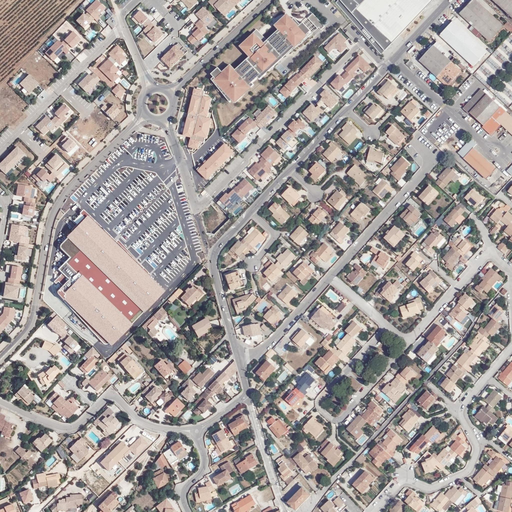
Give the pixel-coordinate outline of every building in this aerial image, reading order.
[(97,15),(105,8),(97,0),(95,0),(85,10),(96,20),(100,17),(97,15)] [(198,1),(197,0),(178,0),(179,1),(180,0),(181,0),(190,9),(198,1)] [(209,0),(208,1),(216,9),(218,8),(224,16),(241,0),(240,0),(209,0)] [(338,0),(336,3),(347,16),(381,55),(385,51),(385,50),(433,0),(338,0)] [(476,0),(473,0),(460,14),(473,25),(483,34),(490,41),(504,26),(476,0)] [(511,0),(493,0),(511,17),(511,0)] [(202,7),(196,13),(201,19),(207,25),(214,18),(202,7)] [(141,9),(134,15),(142,23),(148,17),(141,9)] [(90,19),(82,12),(75,18),(83,27),(90,19)] [(322,30),(325,27),(313,14),(308,19),(317,28),(318,27),(322,30)] [(267,69),(276,61),(279,59),(278,57),(281,55),(282,56),(288,51),(293,45),(296,48),(299,45),(297,43),(302,38),(304,40),(308,37),(312,33),(304,23),(301,26),(299,27),(293,21),(288,15),(284,18),(285,19),(279,25),(278,24),(276,26),(280,30),(268,41),(264,44),(255,34),(241,47),(250,57),(235,70),(232,67),(225,74),(223,72),(218,68),(211,74),(214,77),(219,83),(218,84),(227,94),(229,97),(230,97),(233,100),(235,103),(242,96),(240,94),(250,85),(267,69)] [(148,17),(142,23),(146,27),(151,22),(152,21),(148,17)] [(207,25),(201,19),(195,23),(197,25),(206,34),(209,31),(205,27),(208,25),(207,25)] [(301,26),(295,19),(293,21),(299,27),(301,26)] [(474,66),(487,52),(454,21),(440,35),(474,66)] [(143,30),(147,33),(155,26),(151,22),(146,27),(143,30)] [(206,34),(197,25),(192,29),(194,32),(192,34),(193,34),(198,39),(198,40),(206,34)] [(483,34),(473,25),(469,29),(479,38),(483,34)] [(84,32),(89,40),(98,33),(93,26),(84,32)] [(147,33),(155,42),(163,34),(155,26),(147,33)] [(492,43),(506,28),(504,26),(490,41),(492,43)] [(73,30),(70,33),(78,41),(81,38),(73,30)] [(268,41),(258,31),(255,34),(264,44),(268,41)] [(70,33),(63,39),(71,46),(71,47),(78,41),(70,33)] [(340,33),(324,47),(329,52),(335,46),(341,52),(348,47),(344,43),(347,40),(340,33)] [(198,39),(193,34),(188,38),(193,44),(198,39)] [(58,39),(45,52),(52,60),(62,51),(65,54),(69,50),(68,49),(61,42),(58,39)] [(63,39),(61,42),(68,49),(71,46),(63,39)] [(451,54),(437,42),(434,45),(447,58),(451,54)] [(124,51),(117,45),(108,53),(120,65),(126,58),(121,54),(124,51)] [(176,45),(161,59),(170,68),(185,53),(176,45)] [(434,45),(420,60),(447,86),(461,72),(450,62),(447,58),(434,45)] [(360,67),(365,72),(371,66),(358,54),(344,68),(347,70),(354,76),(355,77),(358,74),(355,72),(360,67)] [(316,56),(301,70),(307,76),(308,77),(323,62),(316,56)] [(465,67),(454,58),(450,62),(461,72),(465,67)] [(113,82),(119,75),(116,73),(119,70),(108,59),(99,68),(113,82)] [(269,71),(278,63),(276,61),(267,69),(269,71)] [(223,72),(225,74),(232,67),(231,65),(223,72)] [(307,76),(301,70),(298,73),(304,79),(307,76)] [(354,76),(347,70),(341,76),(347,81),(354,76)] [(94,72),(90,75),(97,82),(100,79),(94,72)] [(39,82),(29,73),(16,85),(24,93),(26,91),(29,93),(39,82)] [(90,75),(88,73),(77,83),(86,92),(97,82),(90,75)] [(298,73),(292,79),(298,85),(304,79),(298,73)] [(340,74),(331,82),(339,89),(347,81),(341,76),(340,74)] [(292,79),(280,90),(286,97),(298,85),(292,79)] [(396,88),(389,81),(378,92),(382,97),(384,95),(387,98),(390,101),(394,97),(391,94),(396,88)] [(126,90),(118,83),(111,90),(119,98),(126,90)] [(250,85),(240,94),(242,96),(252,88),(250,85)] [(394,97),(399,92),(396,88),(391,94),(394,97)] [(404,88),(396,96),(401,102),(409,93),(404,88)] [(339,100),(326,89),(320,94),(323,96),(321,98),(331,108),(339,100)] [(496,121),(505,111),(481,89),(463,108),(468,114),(469,113),(483,126),(484,126),(483,127),(491,135),(500,125),(496,121)] [(29,105),(34,99),(30,95),(25,101),(29,105)] [(275,105),(279,99),(273,96),(269,101),(275,105)] [(410,121),(420,110),(419,109),(415,106),(413,103),(411,102),(411,101),(401,112),(408,118),(405,121),(410,126),(413,123),(410,121)] [(64,103),(54,111),(57,114),(60,116),(63,114),(69,108),(64,103)] [(312,103),(303,112),(312,121),(321,112),(322,113),(326,110),(319,104),(316,107),(312,103)] [(108,108),(104,104),(100,108),(111,118),(119,110),(113,104),(108,108)] [(366,113),(374,120),(381,111),(377,107),(374,104),(371,108),(366,112),(366,113)] [(277,113),(269,105),(253,120),(258,124),(261,128),(277,113)] [(64,114),(66,117),(72,111),(70,108),(64,114)] [(500,125),(511,135),(511,117),(505,111),(496,121),(500,125)] [(60,116),(57,114),(54,117),(61,124),(67,118),(63,114),(60,116)] [(327,114),(319,121),(323,125),(331,118),(327,114)] [(45,115),(35,126),(43,134),(49,129),(50,130),(55,125),(50,120),(45,115)] [(54,117),(50,120),(55,125),(57,127),(61,124),(54,117)] [(250,117),(247,121),(253,127),(254,128),(258,124),(253,120),(250,117)] [(299,118),(297,120),(302,126),(300,127),(303,129),(307,126),(299,118)] [(297,120),(295,119),(289,125),(295,131),(300,127),(302,126),(297,120)] [(239,128),(246,134),(253,127),(247,121),(246,120),(238,127),(239,128)] [(345,130),(339,135),(348,143),(355,135),(357,132),(350,125),(349,125),(345,130)] [(404,138),(405,137),(392,126),(386,132),(390,136),(389,137),(397,145),(398,144),(404,138)] [(239,128),(231,135),(239,143),(247,135),(246,134),(239,128)] [(288,130),(276,142),(283,148),(294,137),(288,130)] [(349,145),(357,137),(355,135),(348,143),(349,145)] [(471,138),(458,152),(464,158),(473,148),(477,144),(471,138)] [(332,148),(328,152),(326,151),(323,154),(332,162),(342,151),(331,142),(329,144),(331,146),(332,148)] [(16,145),(0,161),(0,168),(5,173),(24,153),(16,145)] [(270,146),(261,153),(263,155),(271,164),(280,156),(270,146)] [(367,161),(381,164),(384,153),(374,151),(374,148),(370,148),(367,161)] [(486,178),(495,169),(473,148),(464,158),(486,178)] [(62,159),(56,153),(44,165),(53,173),(47,178),(50,182),(67,165),(65,162),(57,171),(53,168),(62,159)] [(265,165),(269,169),(273,166),(271,164),(263,155),(260,159),(262,160),(258,164),(263,168),(265,165)] [(401,177),(399,176),(405,169),(410,164),(403,157),(391,169),(393,171),(391,173),(399,181),(402,178),(401,177)] [(257,163),(249,170),(258,180),(266,172),(268,174),(271,171),(269,169),(265,165),(263,168),(258,164),(257,163)] [(317,163),(310,170),(313,173),(319,178),(325,171),(317,163)] [(354,165),(347,173),(350,176),(352,175),(357,180),(356,181),(361,186),(368,177),(354,165)] [(49,174),(42,167),(36,173),(41,179),(43,181),(49,174)] [(438,178),(440,179),(436,183),(442,189),(456,174),(455,172),(456,170),(454,168),(451,170),(449,167),(438,178)] [(36,173),(35,173),(32,175),(38,181),(41,179),(36,173)] [(254,186),(245,179),(234,189),(243,197),(254,186)] [(390,192),(393,189),(383,180),(373,191),(381,199),(389,191),(390,192)] [(42,185),(50,192),(55,186),(52,183),(49,186),(44,181),(42,185)] [(32,186),(18,183),(16,195),(25,196),(30,197),(32,186)] [(419,197),(427,204),(438,192),(430,185),(425,190),(419,197)] [(290,187),(282,195),(292,204),(296,200),(300,196),(290,187)] [(228,193),(226,192),(220,199),(226,204),(230,200),(234,204),(236,201),(239,203),(244,198),(243,197),(234,189),(233,188),(228,193)] [(473,189),(465,198),(469,202),(471,200),(477,206),(484,199),(481,196),(473,189)] [(328,201),(337,210),(347,199),(345,197),(347,195),(342,190),(339,192),(338,191),(328,201)] [(428,205),(439,194),(438,192),(427,204),(428,205)] [(283,224),(290,217),(275,202),(269,209),(274,213),(273,215),(283,224)] [(364,215),(365,213),(367,215),(371,210),(362,202),(351,215),(358,221),(364,215)] [(34,206),(23,204),(22,214),(32,216),(34,206)] [(414,222),(414,223),(419,218),(417,217),(421,213),(411,204),(408,209),(409,210),(405,213),(404,212),(400,216),(407,223),(411,219),(414,222)] [(460,214),(461,215),(465,211),(457,204),(453,208),(455,209),(444,220),(452,227),(457,222),(455,220),(460,214)] [(239,205),(233,212),(236,215),(242,208),(239,205)] [(497,209),(494,207),(488,215),(498,223),(501,219),(505,215),(501,212),(504,209),(507,212),(511,207),(508,205),(506,205),(504,207),(503,207),(502,207),(501,207),(500,208),(499,209),(498,208),(497,209)] [(309,220),(316,226),(319,223),(325,217),(327,214),(320,208),(315,212),(313,216),(309,220)] [(511,223),(511,221),(511,215),(507,212),(505,215),(501,219),(508,226),(511,223)] [(459,224),(464,218),(461,215),(460,214),(455,220),(457,222),(459,224)] [(343,240),(341,239),(345,235),(349,230),(341,222),(333,231),(335,233),(336,235),(334,237),(341,244),(344,241),(343,240)] [(25,226),(11,223),(8,240),(28,243),(29,236),(24,235),(25,226)] [(290,237),(298,245),(308,234),(300,226),(298,229),(299,230),(294,235),(293,234),(290,237)] [(388,235),(385,238),(389,242),(390,240),(394,244),(398,240),(399,241),(405,235),(395,226),(390,232),(388,235)] [(465,235),(472,229),(469,226),(462,231),(465,235)] [(248,232),(249,233),(244,238),(246,240),(256,229),(253,227),(248,232)] [(246,240),(244,238),(241,242),(244,244),(247,247),(250,250),(250,251),(259,241),(263,236),(256,229),(246,240)] [(434,245),(438,242),(439,243),(444,238),(437,231),(434,234),(433,232),(424,241),(428,245),(425,247),(432,254),(435,251),(432,248),(434,245)] [(465,254),(463,256),(464,257),(467,253),(474,245),(468,240),(472,235),(470,233),(464,240),(470,245),(464,252),(465,254)] [(454,244),(455,244),(453,247),(460,254),(462,256),(463,256),(465,254),(464,252),(470,245),(464,240),(460,237),(454,244)] [(247,247),(244,244),(241,242),(239,241),(230,250),(234,254),(236,253),(239,256),(242,252),(247,247)] [(316,259),(319,256),(322,259),(324,261),(333,251),(324,243),(315,253),(313,251),(311,254),(312,255),(314,257),(316,259)] [(27,246),(18,245),(16,259),(25,260),(27,246)] [(379,265),(380,264),(386,267),(389,262),(388,262),(390,257),(382,251),(381,252),(373,247),(371,250),(377,255),(373,261),(379,265)] [(457,259),(460,254),(453,247),(443,258),(447,262),(445,265),(450,270),(453,267),(451,265),(457,259)] [(277,260),(279,261),(275,265),(281,270),(284,266),(285,268),(296,257),(288,249),(283,255),(277,260)] [(422,258),(414,251),(406,260),(408,262),(407,263),(406,264),(414,271),(420,264),(419,262),(422,258)] [(315,265),(319,261),(316,259),(313,256),(310,260),(315,265)] [(264,266),(268,270),(270,268),(274,264),(270,260),(264,266)] [(264,274),(272,282),(282,271),(281,270),(275,265),(274,264),(270,268),(268,270),(264,274)] [(302,281),(309,272),(311,274),(314,271),(309,266),(306,264),(304,267),(301,265),(294,273),(302,281)] [(354,267),(356,269),(354,272),(348,278),(356,285),(367,273),(357,264),(354,267)] [(21,266),(11,265),(8,277),(19,279),(21,266)] [(500,276),(492,268),(482,278),(484,280),(492,286),(492,287),(498,280),(500,282),(503,278),(500,276)] [(229,285),(231,284),(233,289),(241,286),(239,282),(239,280),(240,279),(239,275),(241,275),(239,271),(226,275),(229,285)] [(308,280),(307,279),(311,274),(309,272),(302,281),(301,282),(304,285),(308,280)] [(439,284),(442,281),(434,272),(431,275),(430,274),(420,283),(430,293),(434,289),(434,288),(432,286),(437,282),(439,284)] [(390,302),(394,298),(392,297),(391,296),(397,289),(397,288),(401,284),(397,280),(393,285),(389,281),(383,288),(381,287),(378,291),(381,294),(390,302)] [(484,290),(487,293),(492,287),(492,286),(484,280),(480,283),(475,288),(481,293),(484,290)] [(18,286),(5,283),(3,295),(16,298),(18,286)] [(294,296),(297,293),(288,285),(278,296),(287,304),(290,301),(289,300),(293,296),(294,296)] [(191,302),(200,293),(196,290),(192,286),(189,289),(186,292),(180,298),(188,306),(191,302)] [(177,297),(183,291),(179,288),(174,294),(177,297)] [(203,294),(197,288),(196,290),(200,293),(191,302),(194,304),(203,294)] [(466,293),(458,302),(459,303),(466,309),(467,309),(474,301),(466,293)] [(171,302),(177,297),(174,294),(168,299),(171,302)] [(245,305),(249,302),(251,304),(257,298),(252,294),(233,300),(237,313),(242,311),(246,310),(245,305)] [(416,302),(417,301),(420,309),(424,308),(420,297),(416,298),(416,299),(408,302),(409,304),(400,307),(403,317),(419,312),(419,310),(416,302)] [(464,311),(466,309),(459,303),(449,314),(452,317),(453,315),(455,317),(461,323),(467,315),(464,311)] [(493,310),(490,313),(489,315),(493,318),(498,323),(502,317),(500,316),(503,313),(494,305),(491,309),(493,310)] [(3,314),(0,316),(0,326),(3,329),(13,318),(14,308),(3,306),(3,314)] [(147,333),(151,338),(158,332),(153,327),(159,321),(158,321),(160,319),(165,314),(166,313),(161,308),(150,319),(152,322),(147,326),(150,330),(147,333)] [(273,321),(275,319),(276,320),(281,315),(275,309),(273,311),(270,309),(267,313),(263,317),(271,323),(273,321)] [(329,316),(329,317),(320,310),(313,318),(325,329),(328,326),(331,329),(338,322),(334,319),(333,320),(329,316)] [(66,324),(56,315),(46,324),(57,333),(63,327),(66,324)] [(463,325),(470,317),(467,315),(461,323),(463,325)] [(191,326),(196,335),(207,329),(211,327),(206,318),(191,326)] [(493,335),(497,330),(501,325),(498,323),(493,318),(483,329),(481,327),(478,331),(487,338),(490,334),(492,336),(493,335)] [(362,328),(354,321),(345,331),(349,334),(353,338),(358,332),(362,328)] [(243,327),(245,336),(247,336),(250,335),(251,337),(252,337),(257,336),(262,334),(260,327),(258,328),(256,328),(255,325),(255,324),(243,327)] [(439,325),(427,338),(430,341),(437,347),(441,343),(439,341),(444,335),(447,332),(439,325)] [(63,327),(57,333),(61,337),(66,333),(67,331),(63,327)] [(293,340),(301,347),(310,337),(303,330),(300,333),(293,340)] [(489,345),(486,342),(488,339),(487,338),(478,331),(477,332),(480,334),(478,336),(480,337),(476,342),(474,341),(470,346),(472,348),(479,354),(483,349),(484,350),(485,350),(489,345)] [(72,349),(78,344),(66,333),(61,337),(60,338),(66,344),(63,347),(70,354),(74,351),(72,349)] [(349,334),(337,346),(340,349),(345,354),(351,347),(356,341),(355,340),(353,338),(349,334)] [(54,345),(45,341),(42,348),(49,351),(54,345)] [(430,341),(418,354),(426,361),(432,354),(433,355),(439,348),(437,347),(430,341)] [(122,346),(129,354),(132,351),(125,343),(122,346)] [(60,350),(54,345),(49,351),(54,356),(60,350)] [(277,346),(274,349),(279,354),(282,351),(277,346)] [(84,355),(88,359),(91,356),(94,359),(100,354),(92,347),(84,355)] [(345,357),(352,349),(351,347),(345,354),(340,349),(338,351),(345,357)] [(272,350),(271,348),(266,354),(270,358),(275,352),(272,350)] [(321,357),(316,363),(324,370),(329,364),(332,367),(340,358),(335,354),(331,350),(323,358),(321,357)] [(465,352),(457,362),(459,363),(466,370),(469,372),(472,369),(469,366),(467,364),(470,361),(472,362),(476,357),(470,351),(469,350),(466,354),(465,352)] [(345,357),(338,351),(335,354),(340,358),(341,360),(345,357)] [(416,356),(411,351),(407,354),(413,359),(416,356)] [(111,362),(117,356),(115,353),(108,359),(111,362)] [(129,373),(130,375),(138,368),(125,353),(117,360),(120,363),(129,373)] [(88,359),(82,366),(79,368),(84,372),(85,371),(87,372),(94,366),(94,367),(98,363),(94,359),(91,356),(88,359)] [(213,364),(217,360),(213,356),(209,361),(213,364)] [(166,365),(161,360),(154,366),(164,377),(171,371),(170,370),(172,368),(168,363),(166,365)] [(184,360),(177,366),(184,374),(191,368),(184,360)] [(262,366),(258,363),(253,369),(261,376),(263,374),(267,379),(276,368),(267,360),(262,366)] [(228,376),(229,377),(236,370),(233,361),(223,371),(228,376)] [(119,364),(128,374),(129,373),(120,363),(119,364)] [(463,372),(464,373),(466,370),(459,363),(456,366),(454,365),(446,374),(451,378),(455,382),(458,378),(463,372)] [(511,363),(498,378),(507,386),(511,381),(511,380),(511,379),(511,363)] [(332,367),(329,364),(324,370),(326,373),(332,367)] [(45,373),(44,371),(37,375),(43,385),(45,384),(46,386),(57,374),(55,372),(58,369),(54,365),(51,369),(50,368),(45,373)] [(94,371),(96,368),(94,367),(94,366),(87,372),(90,375),(94,371)] [(143,371),(139,367),(138,368),(130,375),(134,379),(143,371)] [(404,371),(402,369),(395,376),(396,377),(402,383),(406,379),(408,381),(415,373),(407,367),(405,369),(404,371)] [(208,368),(201,375),(194,382),(200,388),(213,373),(208,368)] [(110,377),(101,369),(88,382),(97,391),(110,377)] [(228,376),(223,371),(215,380),(220,385),(221,383),(228,376)] [(199,373),(193,380),(194,382),(201,375),(199,373)] [(298,383),(299,385),(297,388),(305,395),(307,392),(305,390),(309,387),(310,385),(315,380),(308,373),(298,383)] [(390,383),(388,385),(382,391),(394,401),(395,403),(401,397),(399,395),(404,390),(403,388),(405,386),(404,385),(402,383),(396,377),(391,384),(390,383)] [(452,388),(453,389),(456,386),(453,383),(449,380),(447,378),(441,385),(449,392),(451,389),(452,388)] [(190,387),(193,384),(188,379),(182,385),(185,388),(181,393),(188,399),(195,392),(190,387)] [(220,385),(215,380),(204,391),(205,392),(210,397),(211,397),(214,393),(213,392),(220,385)] [(26,389),(28,387),(25,384),(14,394),(18,398),(20,396),(23,398),(29,404),(33,399),(38,403),(41,400),(35,394),(33,396),(26,389)] [(223,388),(222,388),(220,385),(213,392),(214,393),(215,392),(217,394),(223,388)] [(149,390),(146,387),(141,392),(144,395),(144,396),(150,402),(160,392),(157,389),(154,386),(149,390)] [(301,398),(303,399),(306,396),(305,395),(297,388),(286,399),(293,406),(301,398)] [(485,401),(489,405),(486,409),(492,413),(495,410),(493,408),(502,397),(494,390),(485,401)] [(165,391),(159,397),(161,399),(164,401),(164,402),(170,397),(165,391)] [(426,409),(438,396),(433,391),(430,394),(427,391),(418,401),(426,409)] [(57,410),(65,402),(55,392),(49,399),(54,403),(51,406),(56,411),(57,410)] [(203,413),(211,405),(206,401),(210,397),(205,392),(201,396),(205,399),(197,408),(195,410),(199,414),(201,411),(203,413)] [(338,406),(343,402),(339,397),(334,402),(338,406)] [(174,417),(184,406),(176,399),(164,411),(167,414),(169,412),(174,417)] [(368,410),(364,414),(361,417),(367,423),(372,427),(381,416),(380,415),(383,411),(372,401),(368,405),(369,406),(370,407),(368,410)] [(70,404),(69,405),(65,402),(57,410),(63,416),(65,414),(68,418),(78,408),(72,402),(70,404)] [(492,413),(486,409),(484,406),(476,416),(484,422),(487,425),(490,421),(492,419),(493,420),(495,422),(498,418),(492,413)] [(102,414),(105,417),(102,420),(98,424),(104,430),(105,429),(110,434),(115,428),(115,427),(113,425),(117,421),(110,415),(113,411),(109,407),(102,414)] [(413,408),(411,411),(419,418),(421,415),(413,408)] [(185,420),(193,414),(189,409),(182,416),(185,420)] [(411,425),(415,420),(417,421),(419,419),(419,418),(411,411),(409,410),(402,417),(404,419),(399,424),(408,432),(413,427),(412,426),(411,425)] [(0,414),(0,430),(2,431),(11,435),(13,429),(12,428),(13,425),(6,422),(7,421),(4,420),(6,416),(0,414)] [(361,417),(360,416),(359,415),(347,429),(354,436),(361,429),(367,423),(361,417)] [(319,426),(314,422),(316,419),(313,416),(304,427),(316,438),(324,429),(322,428),(320,425),(319,426)] [(97,425),(98,424),(102,420),(99,417),(94,422),(97,425)] [(245,422),(242,418),(237,421),(230,425),(236,436),(239,434),(241,435),(248,431),(249,429),(245,422)] [(271,425),(276,432),(274,433),(278,438),(286,432),(283,428),(282,429),(280,426),(282,424),(279,419),(271,425)] [(291,424),(295,428),(300,423),(296,419),(291,424)] [(316,421),(317,420),(316,419),(314,422),(319,426),(320,425),(322,428),(323,427),(316,421)] [(505,439),(504,441),(507,443),(511,437),(511,427),(508,423),(506,425),(505,425),(502,428),(505,431),(502,435),(501,436),(504,438),(505,439)] [(437,431),(433,427),(425,436),(430,441),(433,444),(435,441),(437,442),(439,439),(442,436),(437,431)] [(365,432),(361,429),(354,436),(358,440),(365,432)] [(437,431),(442,436),(439,439),(440,441),(446,435),(439,429),(437,431)] [(223,430),(213,435),(215,439),(218,444),(227,438),(223,430)] [(380,441),(377,444),(380,446),(380,447),(382,448),(388,454),(391,457),(392,457),(395,454),(393,452),(399,445),(398,444),(402,440),(391,430),(387,434),(389,436),(383,443),(380,441)] [(457,440),(455,439),(458,436),(454,433),(450,438),(453,440),(454,440),(456,441),(457,440)] [(37,445),(36,446),(40,451),(45,446),(46,447),(52,441),(45,434),(39,440),(37,438),(34,442),(37,445)] [(430,441),(425,436),(423,435),(410,449),(413,452),(415,451),(418,447),(421,450),(430,441)] [(137,452),(147,443),(140,436),(130,445),(137,452)] [(450,448),(452,449),(458,455),(459,456),(464,451),(466,448),(462,445),(461,444),(462,442),(463,440),(458,436),(455,439),(457,440),(456,441),(450,448)] [(82,445),(86,441),(82,437),(78,441),(77,441),(69,449),(80,459),(88,451),(82,445)] [(227,438),(218,444),(216,445),(218,449),(217,449),(221,454),(224,453),(233,447),(227,438)] [(333,448),(335,446),(328,439),(322,445),(325,449),(321,453),(328,459),(327,461),(332,465),(340,457),(338,456),(342,452),(338,448),(336,450),(333,448)] [(188,454),(179,441),(170,447),(179,460),(188,454)] [(126,456),(131,451),(122,442),(118,446),(108,456),(116,464),(125,455),(126,456)] [(55,448),(61,459),(67,456),(60,445),(55,448)] [(287,458),(289,461),(292,464),(296,461),(294,459),(300,453),(302,452),(297,446),(294,450),(290,454),(287,458)] [(387,458),(388,460),(391,457),(388,454),(382,448),(380,447),(378,449),(375,446),(369,453),(375,459),(373,460),(379,466),(383,462),(381,461),(385,457),(387,458)] [(20,447),(15,452),(21,458),(23,456),(25,454),(26,453),(20,447)] [(178,459),(176,457),(171,449),(163,454),(170,464),(178,459)] [(438,456),(436,459),(444,466),(449,462),(450,463),(458,455),(452,449),(449,452),(445,449),(438,456)] [(309,455),(304,459),(300,453),(294,459),(296,461),(298,463),(307,474),(317,465),(309,455)] [(154,465),(156,470),(166,465),(167,464),(162,454),(154,465)] [(250,469),(249,467),(258,462),(253,454),(246,458),(247,460),(242,462),(239,458),(234,461),(242,474),(250,469)] [(289,461),(287,458),(285,455),(281,458),(282,460),(278,463),(281,467),(278,469),(281,472),(282,474),(281,475),(280,476),(284,481),(284,480),(290,475),(293,473),(291,471),(295,468),(294,466),(292,464),(289,461)] [(366,459),(361,455),(356,461),(358,463),(359,463),(361,464),(366,459)] [(436,465),(441,470),(444,466),(436,459),(432,456),(430,458),(425,460),(426,462),(424,462),(422,463),(426,473),(430,472),(429,470),(434,468),(433,466),(435,464),(436,465)] [(50,466),(55,460),(52,457),(46,464),(50,466)] [(341,458),(340,457),(332,465),(333,466),(341,458)] [(505,464),(497,457),(488,467),(496,474),(499,471),(505,464)] [(229,473),(234,470),(229,462),(221,467),(224,472),(214,478),(219,485),(232,477),(229,473)] [(502,473),(508,466),(505,464),(499,471),(502,473)] [(491,475),(494,477),(496,474),(488,467),(486,465),(474,480),(481,486),(491,475)] [(158,488),(168,483),(162,470),(151,475),(158,488)] [(361,492),(368,485),(369,485),(374,479),(366,472),(354,485),(361,492)] [(56,477),(52,477),(52,476),(46,476),(45,474),(36,476),(37,479),(38,485),(38,486),(39,487),(40,487),(48,486),(49,488),(59,487),(58,484),(62,483),(61,474),(56,475),(56,477)] [(288,485),(293,479),(290,475),(284,480),(288,485)] [(31,487),(38,485),(37,479),(30,483),(31,487)] [(211,493),(215,490),(210,482),(206,485),(208,488),(199,490),(200,494),(196,494),(197,502),(206,501),(206,498),(212,497),(211,493)] [(511,482),(506,482),(505,486),(503,485),(500,497),(501,497),(510,499),(511,492),(511,482)] [(287,502),(295,510),(310,495),(302,487),(299,483),(285,497),(288,501),(287,502)] [(363,494),(369,486),(369,485),(368,485),(361,492),(363,494)] [(23,503),(33,499),(27,486),(17,490),(23,503)] [(454,487),(452,486),(445,495),(446,496),(454,487)] [(454,487),(446,496),(450,500),(453,502),(455,504),(463,494),(464,496),(467,493),(461,488),(459,491),(454,487)] [(412,491),(410,489),(406,494),(409,496),(405,501),(416,511),(417,511),(424,504),(413,495),(415,493),(412,491)] [(90,492),(86,498),(91,502),(95,496),(90,492)] [(117,496),(113,492),(110,495),(98,506),(102,510),(103,511),(110,511),(111,511),(110,511),(118,503),(114,499),(117,496)] [(445,495),(442,493),(432,504),(438,510),(440,511),(443,509),(446,511),(453,502),(450,500),(446,496),(445,495)] [(463,494),(455,504),(456,505),(464,496),(463,494)] [(82,505),(82,495),(72,496),(72,498),(70,498),(66,498),(66,499),(62,500),(62,501),(58,501),(59,504),(56,504),(52,508),(51,507),(50,508),(51,510),(52,511),(56,511),(57,511),(66,511),(66,508),(76,507),(76,505),(82,505)] [(242,511),(256,504),(251,495),(237,504),(237,503),(232,506),(235,511),(242,511)] [(498,511),(503,511),(508,511),(511,500),(510,499),(501,497),(500,502),(498,511)] [(175,511),(174,510),(166,499),(157,506),(161,511),(160,511),(175,511)] [(404,511),(408,507),(400,500),(390,511),(404,511)] [(324,511),(329,511),(333,508),(335,507),(329,501),(321,509),(324,511)] [(111,511),(119,504),(118,503),(110,511),(111,511)]
